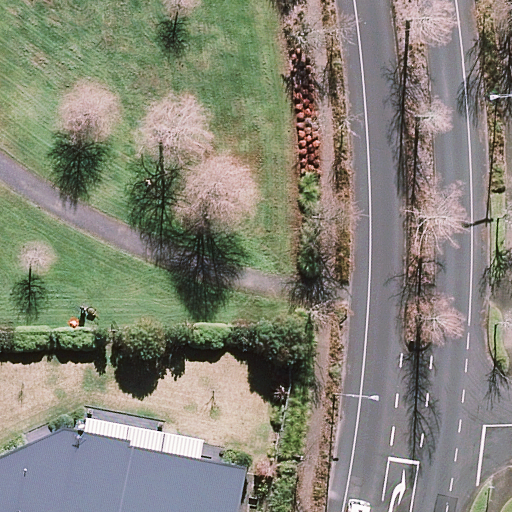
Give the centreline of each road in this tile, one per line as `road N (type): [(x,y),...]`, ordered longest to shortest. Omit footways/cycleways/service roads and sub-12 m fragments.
road 1 (tertiary): [(441,0),(456,193),(442,420)]
road 2 (tertiary): [(376,411),(384,297),(363,0)]
